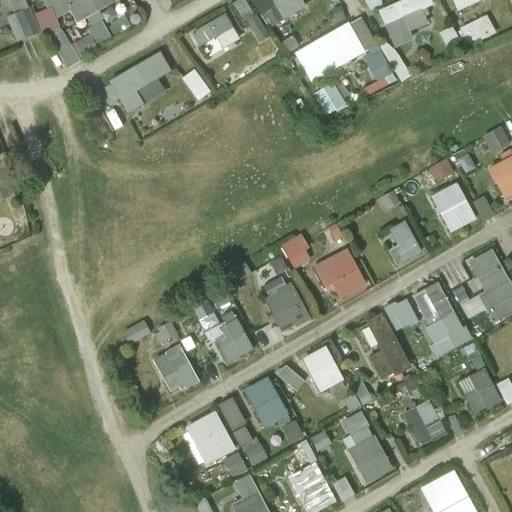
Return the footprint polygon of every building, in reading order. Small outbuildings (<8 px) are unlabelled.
[(5,0),(12,17),(29,10),(24,0),(5,0)] [(42,0),(42,1),(47,11),(51,8),(57,20),(70,13),(76,24),(120,1),(119,0),(42,0)] [(245,0),(243,0),(233,5),(241,23),(254,17),(245,0)] [(276,7),(271,0),(246,0),(260,17),(276,7)] [(301,0),(271,0),(276,7),(284,21),(306,8),(301,0)] [(429,0),(406,0),(379,12),(386,28),(404,20),(422,12),(433,7),(429,0)] [(451,0),(457,13),(485,0),(451,0)] [(284,21),(276,7),(260,17),(270,30),(284,21)] [(51,8),(47,11),(35,16),(43,35),(46,34),(60,28),(57,20),(51,8)] [(39,34),(29,10),(12,17),(6,20),(16,44),(39,34)] [(422,12),(404,20),(409,33),(428,25),(422,12)] [(239,41),(225,16),(191,35),(200,49),(216,40),(222,50),(239,41)] [(361,19),(348,26),(363,55),(377,48),(361,19)] [(494,34),(486,19),(458,32),(465,48),(494,34)] [(404,20),(386,28),(395,48),(413,40),(409,33),(404,20)] [(112,39),(101,23),(87,32),(90,36),(98,48),(112,39)] [(363,55),(348,26),(296,54),(312,83),(363,55)] [(443,30),(447,44),(460,41),(456,27),(443,30)] [(81,62),(60,28),(46,34),(67,70),(81,62)] [(85,56),(98,48),(90,36),(78,44),(85,56)] [(389,43),(380,48),(401,83),(410,78),(389,43)] [(391,74),(377,48),(363,55),(378,82),(391,74)] [(159,55),(109,83),(128,115),(143,106),(136,93),(170,73),(159,55)] [(210,92),(195,72),(183,80),(198,100),(210,92)] [(396,83),(392,76),(361,92),(365,99),(396,83)] [(344,105),(333,86),(315,96),(326,115),(344,105)] [(508,145),(500,129),(484,138),(493,154),(508,145)] [(511,197),(511,158),(488,170),(504,201),(511,197)] [(453,174),(446,161),(430,170),(437,183),(453,174)] [(7,175),(0,176),(0,198),(12,195),(7,175)] [(475,220),(456,185),(431,198),(450,234),(475,220)] [(399,203),(394,193),(383,199),(388,208),(399,203)] [(494,216),(484,198),(473,204),(482,222),(494,216)] [(421,254),(405,223),(390,231),(398,247),(389,252),(397,267),(421,254)] [(342,238),(336,226),(329,229),(335,242),(342,238)] [(309,250),(301,236),(281,248),(289,262),(304,253),(309,250)] [(366,286),(347,250),(314,268),(327,293),(333,289),(339,300),(366,286)] [(511,313),(511,287),(492,251),(469,264),(485,294),(478,297),(485,310),(493,324),(511,313)] [(304,253),(289,262),(294,270),(309,261),(304,253)] [(251,276),(245,265),(226,275),(233,286),(251,276)] [(311,321),(292,284),(276,292),(278,295),(265,301),(282,334),(295,327),(296,329),(311,321)] [(454,316),(437,284),(423,291),(424,294),(414,299),(429,329),(454,316)] [(485,310),(478,297),(462,306),(468,319),(485,310)] [(214,313),(208,302),(193,311),(199,322),(214,313)] [(411,369),(382,315),(366,323),(381,352),(369,358),(381,381),(393,375),(395,378),(411,369)] [(228,364),(253,350),(236,321),(218,331),(222,338),(215,341),(228,364)] [(150,336),(143,323),(124,333),(131,346),(150,336)] [(170,324),(155,332),(161,343),(176,336),(170,324)] [(484,366),(473,345),(464,350),(475,371),(484,366)] [(199,383),(179,347),(152,362),(170,394),(179,389),(181,393),(199,383)] [(342,382),(325,348),(311,355),(312,357),(303,361),(319,393),(331,387),(335,393),(344,389),(341,383),(342,382)] [(305,383),(285,368),(278,378),(298,393),(305,383)] [(501,404),(485,370),(458,383),(474,415),(484,410),(485,412),(501,404)] [(372,402),(361,380),(352,385),(363,406),(372,402)] [(286,415),(268,381),(245,394),(263,427),(286,415)] [(511,403),(511,389),(507,381),(496,386),(507,406),(511,403)] [(351,412),(359,407),(353,397),(345,401),(351,412)] [(232,400),(219,407),(232,432),(245,425),(232,400)] [(446,436),(428,402),(403,416),(419,448),(432,441),(433,443),(446,436)] [(235,451),(215,413),(186,429),(207,466),(235,451)] [(368,426),(361,413),(344,423),(351,436),(368,426)] [(461,433),(454,416),(444,420),(452,437),(461,433)] [(303,436),(295,423),(282,429),(289,443),(303,436)] [(247,454),(260,447),(256,439),(251,442),(245,429),(234,435),(245,455),(247,454)] [(356,447),(372,438),(368,430),(352,438),(356,447)] [(324,434),(312,440),(318,451),(330,445),(324,434)] [(392,471),(374,437),(372,438),(356,447),(348,451),(366,485),(392,471)] [(310,454),(305,445),(296,449),(301,458),(310,454)] [(253,466),(266,459),(260,447),(247,454),(253,466)] [(246,472),(238,455),(224,462),(233,479),(246,472)] [(318,511),(336,503),(315,464),(289,478),(306,511),(318,511)] [(475,511),(454,472),(420,490),(432,511),(475,511)] [(250,476),(237,483),(242,494),(255,487),(250,476)] [(354,496),(344,479),(332,486),(343,503),(354,496)] [(267,511),(258,492),(230,507),(232,511),(267,511)]
